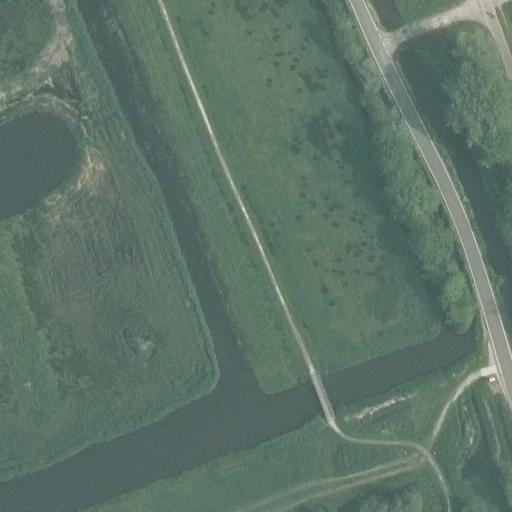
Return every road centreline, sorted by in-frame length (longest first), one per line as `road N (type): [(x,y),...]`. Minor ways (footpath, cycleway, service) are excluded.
road 1 (unclassified): [(511,385),(451,199),(357,0)]
road 2 (unknown): [(506,368),(455,392),(426,455)]
